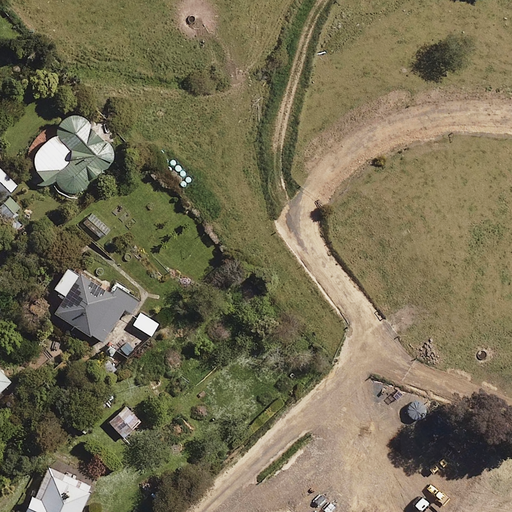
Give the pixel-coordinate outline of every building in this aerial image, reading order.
[(112,145),(122,136),(104,116),(95,125),(85,113),(82,113),(79,112),(77,112),(74,113),(72,113),(69,115),(67,116),(65,118),(63,120),(62,122),(61,124),(60,127),(60,130),(60,132),(39,151),(38,152),(37,154),(36,156),(35,158),(35,160),(35,162),(35,164),(35,166),(36,168),(37,170),(38,172),(39,174),(41,175),(42,176),(44,178),(51,185),(56,181),(57,183),(59,186),(61,188),(63,189),(66,190),(69,191),(71,192),(74,192),(77,192),(80,191),(82,190),(85,188),(87,187),(89,185),(90,182),(121,155),(112,145)] [(18,185),(0,167),(0,197),(3,200),(18,185)] [(22,205),(10,195),(0,206),(0,216),(19,232),(25,225),(13,215),(22,205)] [(56,312),(105,342),(124,311),(133,317),(143,300),(114,282),(109,290),(70,266),(56,290),(66,296),(56,312)] [(0,392),(13,381),(0,367),(0,392)] [(141,422),(127,405),(109,420),(124,437),(141,422)] [(81,511),(93,486),(50,467),(29,511),(81,511)]
